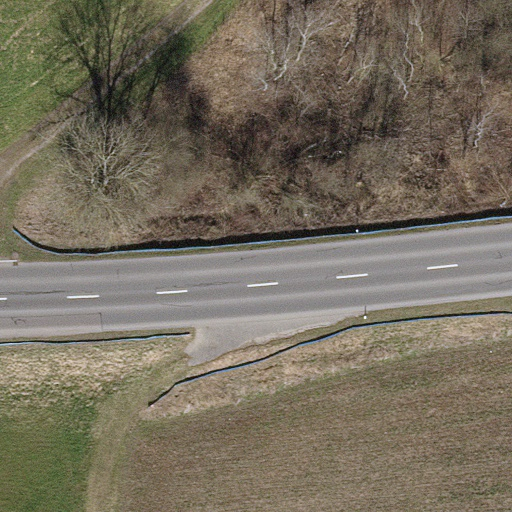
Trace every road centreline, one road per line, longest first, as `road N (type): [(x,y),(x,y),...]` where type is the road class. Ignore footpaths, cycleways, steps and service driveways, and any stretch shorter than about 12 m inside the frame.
road 1 (tertiary): [(511,261),(268,287),(0,297)]
road 2 (track): [(101,511),(103,485),(143,400),(250,330),(268,287)]
road 3 (track): [(0,172),(199,0)]
